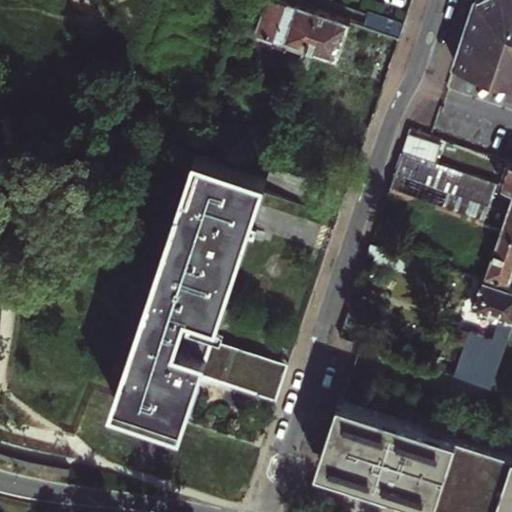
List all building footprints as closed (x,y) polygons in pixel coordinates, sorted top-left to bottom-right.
[(233,29),(303,53),(307,41),(318,7),(301,1),(298,0),(242,0),(241,4),(233,29)] [(511,0),(474,0),(454,62),(511,80),(511,0)] [(307,41),(338,52),(350,17),(318,7),(307,41)] [(364,23),(399,35),(401,29),(403,21),(369,10),(364,23)] [(403,149),(436,161),(441,145),(408,134),(405,142),(403,149)] [(221,151),(197,143),(149,300),(116,398),(188,421),(204,372),(278,396),(282,384),(290,359),(215,336),(223,311),(248,234),(254,236),(257,227),(251,224),(253,218),(264,181),(269,166),(221,151)] [(483,222),(496,180),(436,161),(403,149),(397,167),(389,190),(390,190),(428,203),(483,222)] [(511,160),(508,159),(501,182),(511,185),(511,160)] [(383,209),(421,223),(428,203),(390,190),(386,201),(383,209)] [(511,197),(501,229),(511,232),(511,197)] [(487,273),(510,281),(511,281),(511,232),(501,229),(487,273)] [(419,274),(425,259),(415,256),(371,242),(368,252),(366,257),(419,274)] [(455,373),(490,385),(511,321),(511,287),(508,287),(482,278),(472,308),(499,317),(493,337),(469,329),(455,373)] [(511,511),(511,451),(340,396),(318,464),(462,511),(511,511)]
